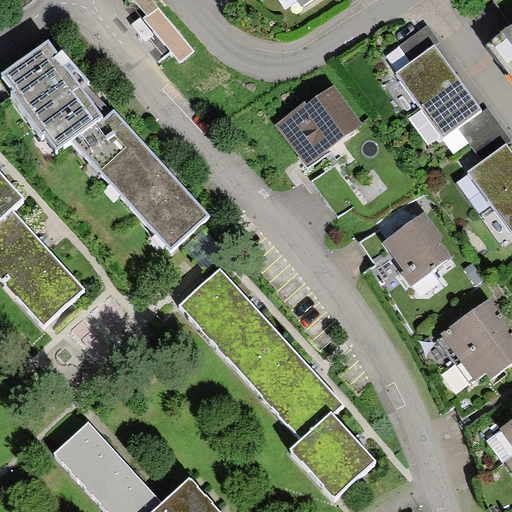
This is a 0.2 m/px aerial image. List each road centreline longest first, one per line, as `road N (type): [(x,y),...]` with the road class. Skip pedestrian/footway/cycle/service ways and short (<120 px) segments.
road 1 (unclassified): [(84,0),(380,339),(447,511)]
road 2 (residential): [(395,0),(308,56),(275,61),(242,53),(186,0)]
